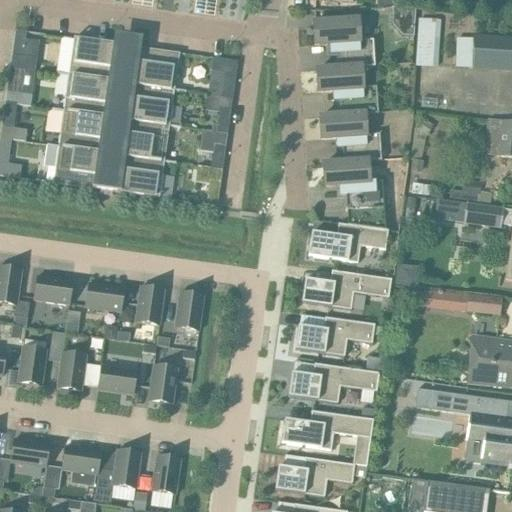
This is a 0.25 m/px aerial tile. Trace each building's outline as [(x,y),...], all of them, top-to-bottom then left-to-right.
[(394,6),(392,0),(375,0),(377,9),(394,6)] [(404,8),(400,7),(393,8),(392,25),(402,37),(414,37),(415,9),(404,8)] [(337,70),(375,67),(373,41),(359,42),(358,21),(333,23),(313,24),(315,47),(329,46),(330,56),(336,55),(337,70)] [(440,23),(419,22),(416,66),(438,67),(440,23)] [(511,38),(473,37),(472,68),(511,70),(511,38)] [(39,43),(14,40),(10,68),(35,72),(39,43)] [(68,76),(111,82),(116,46),(73,40),(68,76)] [(116,46),(111,82),(106,118),(101,154),(96,191),(116,194),(121,157),(126,121),(131,85),(137,49),(116,46)] [(137,49),(131,85),(174,91),(180,55),(137,49)] [(237,63),(212,59),(210,72),(225,74),(222,90),(233,92),(237,63)] [(375,67),(337,70),(316,71),(318,94),(332,93),(333,102),(339,102),(340,117),(378,114),(376,88),(362,89),(361,69),(375,68),(375,67)] [(18,94),(20,77),(9,76),(5,104),(29,108),(31,96),(18,94)] [(106,118),(111,82),(68,76),(63,112),(106,118)] [(126,121),(169,127),(174,91),(131,85),(126,121)] [(228,128),(232,99),(207,96),(205,113),(219,115),(217,127),(228,128)] [(15,113),(4,111),(2,128),(13,130),(15,113)] [(58,148),(101,154),(106,118),(63,112),(58,148)] [(343,149),(344,164),(367,162),(381,161),(379,135),(365,136),(364,116),(378,115),(378,114),(340,117),(319,118),(321,141),(335,140),(336,149),(343,149)] [(425,120),(418,130),(425,135),(432,125),(425,120)] [(488,120),(486,140),(500,141),(498,158),(511,159),(511,123),(500,122),(488,120)] [(126,121),(121,157),(164,163),(169,127),(126,121)] [(202,132),(199,152),(213,154),(212,163),(223,164),(225,148),(227,135),(202,132)] [(10,149),(0,147),(0,177),(18,180),(20,168),(7,166),(10,149)] [(45,165),(47,168),(55,169),(53,185),(96,191),(101,154),(58,148),(48,147),(45,165)] [(164,163),(121,157),(116,194),(159,200),(164,163)] [(344,164),(323,165),(324,188),(339,187),(339,197),(346,196),(347,211),(348,227),(386,233),(384,209),(382,182),(369,183),(367,163),(381,162),(381,161),(344,164)] [(421,163),(411,161),(410,172),(419,173),(421,163)] [(222,172),(198,168),(196,180),(209,182),(207,198),(218,200),(222,172)] [(450,190),(449,199),(461,200),(477,202),(478,195),(479,195),(480,184),(463,182),(462,192),(450,190)] [(430,187),(412,185),(411,196),(429,197),(430,187)] [(436,201),(433,220),(464,224),(500,228),(503,210),(436,201)] [(348,227),(338,226),(336,238),(311,234),(308,258),(357,265),(360,248),(385,252),(388,233),(386,233),(348,227)] [(412,285),(415,268),(397,265),(394,282),(412,285)] [(21,272),(0,268),(0,305),(16,307),(17,303),(21,272)] [(351,312),(353,295),(389,300),(391,281),(332,273),(330,284),(305,281),(301,305),(351,312)] [(72,283),(37,278),(33,302),(69,307),(72,283)] [(120,314),(123,290),(88,285),(85,309),(120,314)] [(159,328),(164,292),(140,289),(135,324),(159,328)] [(198,333),(203,298),(179,294),(174,330),(198,333)] [(454,295),(452,312),(464,313),(466,297),(454,295)] [(29,305),(17,303),(16,307),(13,327),(25,329),(29,305)] [(344,359),(347,342),(371,345),(373,336),(374,326),(325,319),(323,331),(298,328),(295,351),(344,359)] [(78,328),(66,326),(65,334),(77,336),(78,328)] [(374,326),(373,336),(384,338),(385,328),(374,326)] [(13,327),(11,339),(19,340),(20,329),(13,327)] [(105,327),(103,339),(116,341),(118,328),(105,327)] [(64,343),(65,334),(53,333),(52,341),(64,343)] [(128,343),(129,335),(117,334),(116,342),(128,343)] [(511,343),(472,338),(467,384),(511,388),(511,343)] [(169,341),(157,339),(156,347),(168,349),(169,341)] [(155,356),(156,347),(144,346),(143,354),(155,356)] [(17,384),(41,388),(46,352),(22,349),(17,384)] [(194,361),(195,353),(184,351),(182,360),(194,361)] [(62,355),(57,390),(81,393),(82,381),(98,383),(100,368),(84,366),(86,358),(62,355)] [(337,405),(340,389),(376,394),(379,375),(314,366),(312,377),(291,374),(288,398),(337,405)] [(148,403),(172,406),(177,371),(153,367),(148,403)] [(97,392),(133,397),(136,373),(100,368),(98,383),(97,392)] [(453,396),(450,415),(469,417),(466,440),(467,441),(467,439),(483,442),(479,466),(511,471),(511,424),(506,424),(509,404),(453,396)] [(362,409),(360,419),(373,422),(375,411),(362,409)] [(284,421),(281,445),(331,452),(333,435),(356,439),(352,466),(366,468),(370,441),(373,422),(311,413),(309,425),(284,421)] [(49,446),(13,441),(10,464),(45,470),(49,446)] [(65,448),(61,472),(97,477),(98,470),(100,454),(65,448)] [(97,477),(94,496),(105,498),(111,488),(135,491),(140,455),(117,452),(114,473),(98,470),(97,477)] [(151,493),(175,497),(180,461),(156,458),(151,493)] [(274,492),(324,499),(326,483),(351,486),(354,467),(304,460),(303,472),(278,468),(274,492)] [(354,467),(353,477),(365,479),(366,469),(354,467)] [(423,511),(486,511),(489,491),(427,483),(423,511)] [(41,498),(53,499),(54,491),(42,489),(41,498)] [(135,494),(132,510),(145,511),(147,495),(135,494)] [(40,506),(41,498),(29,496),(28,504),(40,506)] [(94,496),(93,505),(95,505),(104,507),(105,498),(94,496)] [(69,502),(68,510),(80,511),(81,503),(69,502)] [(80,511),(79,511),(94,511),(95,505),(93,505),(81,503),(80,511)]
